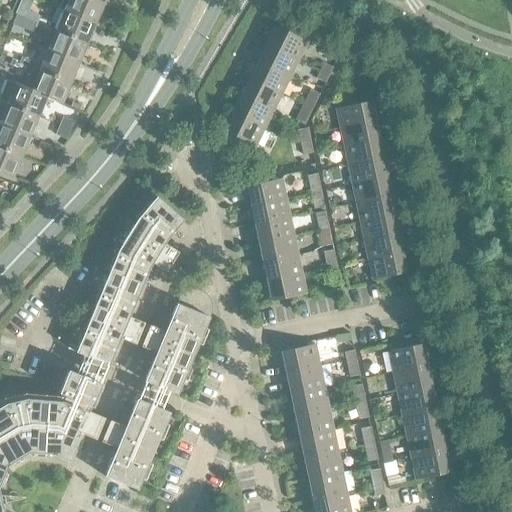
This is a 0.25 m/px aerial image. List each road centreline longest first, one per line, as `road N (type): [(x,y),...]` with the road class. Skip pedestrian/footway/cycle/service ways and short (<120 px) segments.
road 1 (tertiary): [(0,274),(105,163),(156,86)]
road 2 (residential): [(236,341),(431,302)]
road 3 (residential): [(236,341),(196,163)]
